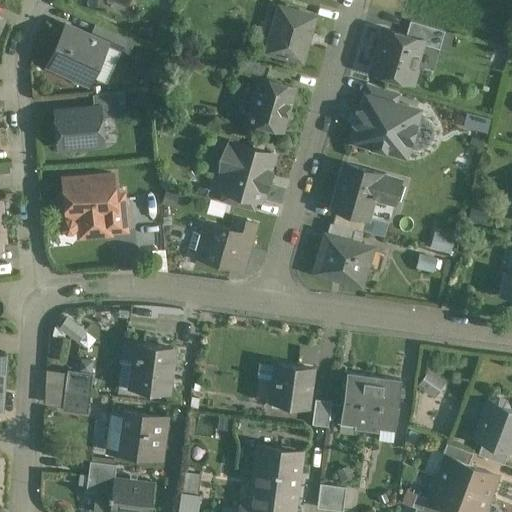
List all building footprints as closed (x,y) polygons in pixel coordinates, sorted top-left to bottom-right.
[(315,16),(278,5),(265,51),(301,62),(315,16)] [(444,30),(409,20),(405,35),(422,40),(421,44),(439,49),(444,30)] [(127,39),(94,24),(89,34),(107,43),(106,45),(121,51),(127,39)] [(89,34),(70,26),(66,33),(62,31),(50,58),(60,62),(56,69),(78,79),(82,72),(91,77),(106,45),(107,43),(89,34)] [(405,35),(384,28),(371,72),(413,84),(417,70),(414,66),(421,44),(422,40),(405,35)] [(269,65),(244,58),(240,72),(259,77),(259,76),(265,77),(269,65)] [(265,77),(259,76),(259,77),(247,120),(282,130),(294,86),(265,77)] [(399,92),(366,83),(362,95),(364,95),(365,95),(395,104),(399,92)] [(124,91),(92,94),(93,108),(99,107),(100,117),(126,114),(124,91)] [(395,104),(365,95),(364,95),(360,110),(355,111),(352,122),(356,125),(351,141),(370,146),(371,149),(385,153),(387,151),(405,156),(409,141),(411,142),(415,140),(418,135),(418,130),(416,126),(414,125),(417,115),(413,109),(395,104)] [(93,108),(55,111),(59,147),(71,146),(76,150),(82,149),(86,145),(102,143),(100,117),(99,107),(93,108)] [(273,153),(230,141),(220,173),(224,174),(220,188),(223,189),(257,199),(259,199),(263,187),(265,187),(270,171),(268,171),(273,153)] [(401,179),(344,163),(332,206),(336,207),(366,216),(372,196),(394,202),(401,179)] [(113,174),(62,179),(65,219),(62,223),(63,228),(66,232),(72,231),(75,227),(78,227),(79,237),(100,235),(100,229),(108,229),(105,196),(115,195),(113,174)] [(257,199),(223,189),(219,200),(254,210),(257,199)] [(115,195),(105,196),(108,229),(108,232),(126,230),(122,194),(115,195)] [(366,216),(336,207),(332,223),(362,231),(366,216)] [(230,229),(207,222),(203,235),(192,232),(188,247),(199,250),(197,257),(232,267),(238,244),(245,220),(233,217),(230,229)] [(257,224),(245,220),(238,244),(250,247),(257,224)] [(332,223),(329,222),(326,234),(359,243),(362,231),(332,223)] [(326,234),(324,233),(314,271),(360,285),(371,247),(359,243),(326,234)] [(450,251),(453,239),(436,235),(433,246),(450,251)] [(250,247),(238,244),(232,267),(243,270),(250,247)] [(435,259),(419,254),(416,266),(432,270),(435,259)] [(511,272),(505,271),(499,295),(511,297),(511,272)] [(78,342),(87,330),(66,316),(58,328),(78,342)] [(172,349),(124,343),(122,358),(133,359),(130,388),(166,393),(172,349)] [(311,368),(276,363),(271,402),(306,407),(311,368)] [(420,388),(437,396),(445,379),(428,371),(420,388)] [(373,376),(347,372),(341,418),(356,420),(355,428),(366,430),(373,376)] [(400,380),(373,376),(366,430),(378,431),(379,423),(394,425),(400,380)] [(89,395),(64,391),(61,411),(87,414),(89,395)] [(504,400),(497,398),(491,400),(491,402),(489,401),(475,437),(482,440),(508,450),(509,450),(511,442),(511,409),(507,408),(507,407),(504,400)] [(331,401),(315,399),(312,424),(327,426),(331,401)] [(163,417),(111,410),(105,452),(157,459),(163,417)] [(508,450),(482,440),(477,454),(503,464),(508,450)] [(472,452),(446,442),(441,454),(445,456),(445,455),(468,463),(472,452)] [(300,452),(259,446),(256,470),(297,476),(300,452)] [(468,463),(445,455),(445,456),(437,477),(488,497),(496,474),(468,463)] [(116,465),(89,462),(85,492),(97,493),(108,495),(111,495),(113,477),(114,477),(116,465)] [(183,487),(199,489),(201,472),(185,470),(183,487)] [(291,511),(297,476),(256,470),(250,508),(250,510),(266,511),(291,511)] [(114,477),(113,477),(111,495),(108,495),(108,499),(110,499),(108,511),(150,511),(154,482),(114,477)] [(488,497),(437,477),(428,499),(450,508),(460,511),(484,511),(486,507),(484,506),(488,497)] [(333,487),(320,485),(317,509),(330,510),(333,487)] [(342,511),(346,488),(333,487),(330,510),(341,511),(342,511)] [(199,511),(200,492),(179,491),(178,511),(199,511)] [(108,495),(97,493),(93,511),(108,511),(110,499),(108,499),(108,495)] [(449,511),(450,508),(428,499),(425,497),(420,509),(427,511),(449,511)]
